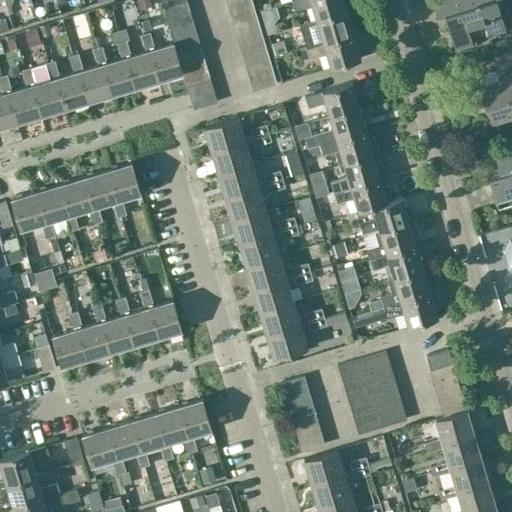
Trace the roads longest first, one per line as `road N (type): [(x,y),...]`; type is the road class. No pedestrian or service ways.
road 1 (residential): [(511,414),(384,0)]
road 2 (residential): [(273,511),(171,157)]
road 3 (residential): [(0,158),(158,116)]
